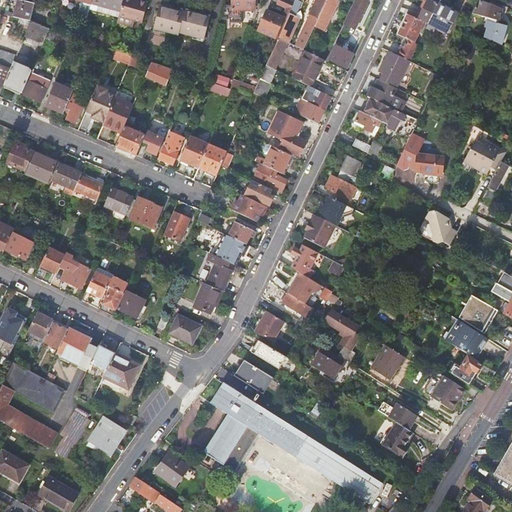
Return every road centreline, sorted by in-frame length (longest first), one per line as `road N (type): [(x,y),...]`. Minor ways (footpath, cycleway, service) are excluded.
road 1 (residential): [(392,0),(235,323),(201,371)]
road 2 (residential): [(0,271),(201,371)]
road 3 (residential): [(0,111),(198,197)]
road 4 (residential): [(201,371),(102,502)]
road 5 (residential): [(494,404),(474,405),(395,511)]
road 6 (secondary): [(494,404),(431,511)]
